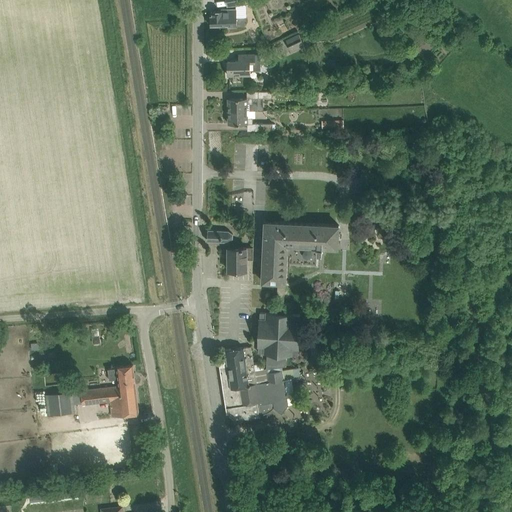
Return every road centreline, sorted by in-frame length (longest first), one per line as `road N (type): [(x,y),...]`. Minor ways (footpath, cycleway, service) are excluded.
road 1 (tertiary): [(200,303),(199,0)]
road 2 (tertiary): [(233,511),(200,303)]
road 3 (unclassified): [(168,511),(142,311)]
road 4 (unclassified): [(0,318),(142,311)]
